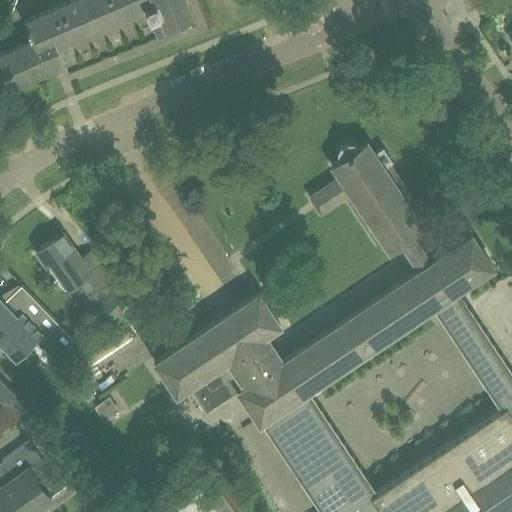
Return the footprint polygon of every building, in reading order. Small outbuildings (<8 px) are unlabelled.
[(167,24),(192,13),(186,0),(70,0),(25,20),(32,37),(0,51),(0,88),(0,89),(58,64),(64,62),(56,44),(144,6),(149,15),(149,16),(159,12),(165,25),(167,24)] [(149,15),(147,16),(157,39),(171,34),(167,24),(165,25),(159,12),(149,16),(149,15)] [(282,359),(265,333),(280,323),(258,290),(200,329),(154,360),(176,393),(187,385),(192,392),(205,411),(220,401),(229,395),(238,389),(259,422),(265,418),(327,511),(500,511),(511,504),(511,378),(454,291),(480,274),(493,265),(471,233),(430,260),(412,235),(424,227),(416,214),(421,211),(388,162),(392,160),(383,147),(375,152),(366,140),(359,145),(354,142),(348,141),(343,143),(339,147),(338,153),(339,158),(331,163),(339,176),(310,195),(321,211),(345,194),(376,241),(381,238),(389,250),(401,242),(418,268),(282,359)] [(87,265),(74,247),(62,231),(36,249),(47,264),(51,261),(70,287),(88,274),(95,284),(86,290),(96,304),(92,309),(107,324),(136,295),(122,280),(112,289),(104,278),(109,274),(97,258),(87,265)] [(0,343),(8,352),(15,359),(26,349),(35,340),(38,336),(66,365),(63,368),(64,369),(84,349),(21,284),(5,300),(0,295),(0,343)] [(0,407),(0,431),(17,415),(28,404),(0,375),(0,399),(4,404),(0,407)] [(34,399),(28,404),(17,415),(37,443),(55,429),(34,399)] [(60,476),(57,478),(29,439),(5,457),(17,474),(0,485),(0,510),(1,511),(32,511),(51,499),(53,502),(70,490),(60,476)] [(68,473),(74,482),(85,473),(79,465),(68,473)] [(223,475),(205,488),(221,511),(246,511),(248,511),(223,475)]
